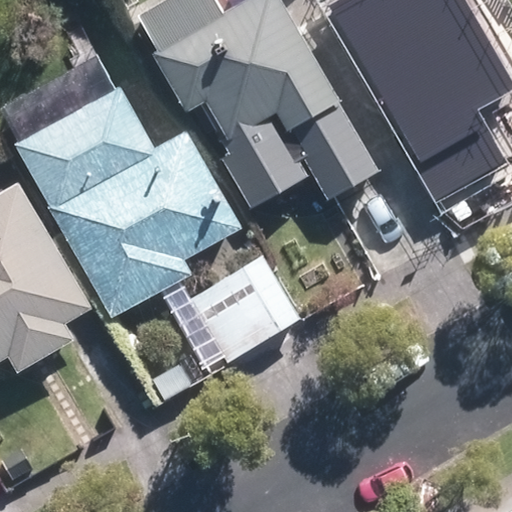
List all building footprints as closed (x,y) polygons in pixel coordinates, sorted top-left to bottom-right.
[(239,0),(214,14),(206,0),(183,0),(136,27),(197,132),(210,125),(226,152),(273,124),(283,142),(294,137),(322,183),(364,159),(337,112),(271,0),(268,0),(248,12),(240,0),(239,0)] [(511,91),(460,0),(330,0),(324,3),(437,203),(507,164),(477,110),(511,91)] [(118,321),(139,310),(189,281),(184,269),(240,238),(185,142),(153,161),(116,98),(112,101),(91,65),(0,117),(0,121),(17,151),(12,154),(13,155),(111,326),(118,321)] [(0,203),(0,370),(6,367),(15,382),(73,349),(63,334),(90,318),(17,194),(0,203)] [(262,265),(189,308),(222,365),(296,322),(262,265)]
